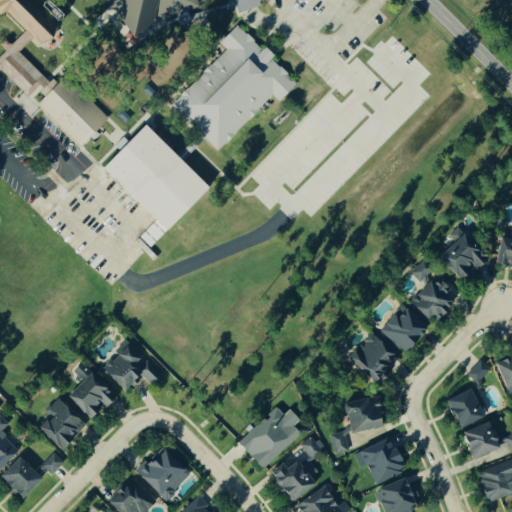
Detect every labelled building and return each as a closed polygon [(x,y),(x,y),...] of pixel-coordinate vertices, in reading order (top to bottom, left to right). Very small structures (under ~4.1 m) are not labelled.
[(194,0),(196,6),(215,0),(253,0),(255,4),(202,16),(222,36),(234,24),(289,81),(217,150),(202,138),(179,162),(207,189),(144,253),(132,242),(151,221),(97,165),(140,121),(172,155),(198,132),(141,79),(121,99),(98,72),(80,88),(106,116),(78,147),(0,71),(0,52),(22,30),(0,10),(0,0),(29,0),(58,29),(38,46),(27,37),(15,49),(63,90),(98,64),(179,35),(195,51),(162,84),(168,93),(215,41),(184,11),(121,32),(112,13),(100,0),(194,0)] [(451,242),(435,257),(459,283),(484,260),(456,228),(446,236),(451,242)] [(498,234),(492,265),(511,268),(511,240),(505,239),(505,236),(498,234)] [(408,301),(427,325),(450,307),(441,294),(446,290),(436,278),(408,301)] [(378,332),(402,353),(425,328),(401,306),(378,332)] [(396,361),(368,332),(342,357),(371,386),(396,361)] [(123,394),(141,377),(149,386),(159,377),(125,341),(112,353),(115,356),(100,370),(123,394)] [(511,353),(492,363),(506,396),(511,392),(511,353)] [(473,385),(488,373),(479,361),(464,373),(473,385)] [(114,398),(88,373),(65,398),(87,419),(100,405),(104,409),(114,398)] [(443,400),(456,429),(486,416),(473,387),(443,400)] [(342,404),(347,434),(382,428),(377,398),(342,404)] [(35,430),(59,452),(84,425),(56,399),(44,412),(48,416),(35,430)] [(235,444),(260,471),(298,436),(291,428),(298,422),(288,411),(281,416),(274,409),(235,444)] [(0,435),(0,432),(7,425),(0,417),(0,468),(16,451),(0,435)] [(511,428),(491,436),(486,423),(458,433),(469,460),(505,446),(508,454),(511,452),(511,428)] [(334,457),(348,452),(342,432),(328,437),(334,457)] [(298,445),(308,460),(324,451),(314,435),(298,445)] [(358,469),(364,466),(372,484),(403,471),(388,438),(352,454),(358,469)] [(188,477),(159,448),(134,474),(163,503),(188,477)] [(39,467),(50,477),(62,463),(51,453),(39,467)] [(38,480),(15,458),(0,474),(0,480),(21,499),(38,480)] [(511,461),(476,472),(485,503),(511,494),(511,461)] [(372,493),(380,511),(408,511),(418,507),(408,487),(406,488),(401,479),(372,493)] [(104,503),(113,511),(145,511),(153,504),(126,480),(104,503)] [(337,511),(323,488),(292,506),(295,511),(337,511)] [(209,511),(197,497),(180,511),(209,511)]
